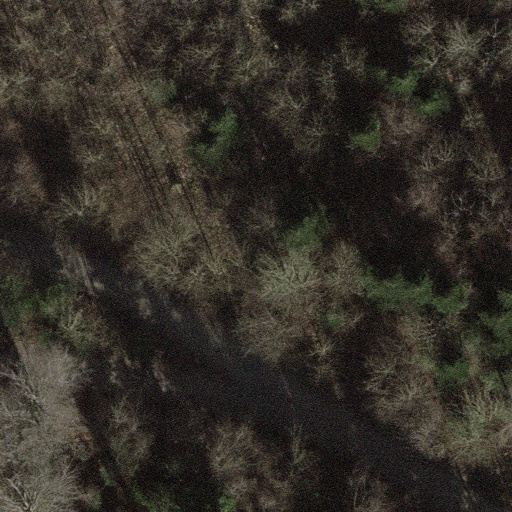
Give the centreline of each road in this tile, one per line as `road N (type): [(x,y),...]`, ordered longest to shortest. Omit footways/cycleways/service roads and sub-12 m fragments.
road 1 (track): [(300,409),(146,303),(0,237)]
road 2 (track): [(0,371),(106,377),(300,409)]
road 3 (track): [(300,409),(466,511)]
